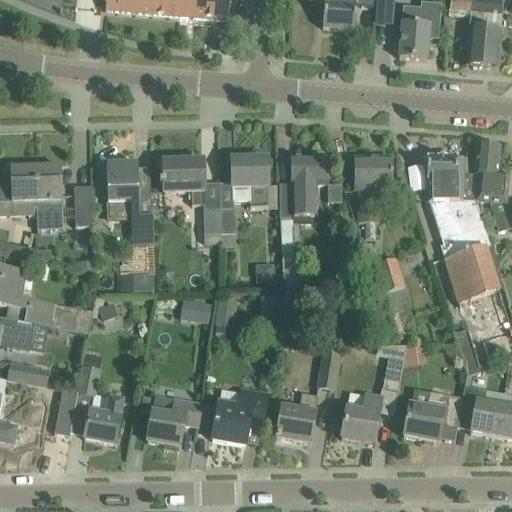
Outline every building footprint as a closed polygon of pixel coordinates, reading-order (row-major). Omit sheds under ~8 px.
[(106,0),(106,14),(228,24),(229,0),(106,0)] [(324,5),(322,32),(354,34),(356,11),(358,8),(374,9),(374,0),(341,0),(339,6),(324,5)] [(393,28),(394,0),(377,0),(375,27),(393,28)] [(451,2),(450,15),(471,17),(472,17),(472,15),(471,15),(472,3),(451,2)] [(401,42),(399,62),(426,64),(427,56),(428,41),(437,42),(439,22),(440,9),(422,7),(421,13),(403,12),(401,42)] [(469,48),(467,68),(472,69),(473,72),(481,73),(483,70),(497,71),(498,64),(499,51),(502,19),(472,15),(472,17),(471,23),(469,48)] [(474,178),(467,178),(467,180),(476,206),(489,207),(505,208),(506,201),(508,181),(497,180),(500,150),(477,148),(477,153),(476,161),(474,178)] [(291,188),(279,189),(279,190),(280,210),(280,222),(298,222),(310,222),(315,222),(315,189),(328,189),(327,182),(327,162),(325,162),(325,160),(323,157),(315,157),(312,160),(312,162),(291,162),(291,169),(291,182),(291,188)] [(359,226),(379,226),(379,195),(393,194),(392,161),(354,162),(354,194),(359,194),(359,226)] [(463,161),(426,161),(427,167),(427,207),(429,207),(443,249),(485,236),(476,206),(467,180),(467,178),(463,178),(463,161)] [(234,206),(249,206),(250,211),(269,211),(267,163),(231,164),(232,191),(234,191),(234,206)] [(164,197),(192,196),(192,210),(204,210),(203,165),(201,165),(202,168),(180,168),(180,166),(163,166),(164,197)] [(109,222),(132,222),(138,222),(136,167),(124,167),(124,171),(108,171),(108,168),(107,168),(109,222)] [(59,173),(35,173),(35,178),(37,219),(37,233),(63,232),(61,189),(61,169),(59,169),(59,173)] [(0,219),(37,219),(35,178),(35,173),(20,174),(20,171),(10,171),(11,201),(0,200),(0,219)] [(93,230),(90,190),(74,191),(76,231),(93,230)] [(505,208),(489,207),(497,234),(507,234),(511,233),(511,235),(511,234),(511,208),(505,211),(505,208)] [(220,214),(203,214),(203,250),(221,249),(221,240),(220,214)] [(221,240),(235,240),(235,214),(220,214),(221,240)] [(138,222),(132,222),(133,249),(152,249),(151,221),(138,222)] [(298,222),(280,222),(283,300),(285,300),(285,313),(313,311),(312,277),(300,277),(298,222)] [(39,270),(38,255),(6,248),(3,263),(35,269),(39,270)] [(493,295),(482,249),(440,260),(451,305),(493,295)] [(375,270),(388,313),(385,314),(395,345),(405,342),(395,310),(409,306),(396,264),(375,270)] [(275,283),(274,267),(254,268),(255,284),(275,283)] [(156,299),(156,268),(123,268),(123,299),(156,299)] [(35,269),(32,280),(45,283),(48,272),(39,270),(35,269)] [(0,308),(8,310),(6,323),(37,329),(52,332),(87,339),(92,315),(55,308),(30,303),(31,297),(23,296),(27,278),(1,274),(0,273),(0,308)] [(285,300),(283,300),(263,302),(264,324),(286,323),(285,313),(285,300)] [(218,303),(214,329),(226,331),(228,320),(235,321),(237,306),(218,303)] [(113,307),(99,313),(104,326),(118,320),(113,307)] [(199,322),(209,324),(211,308),(201,307),(199,322)] [(287,332),(314,331),(313,311),(285,313),(286,323),(287,332)] [(0,351),(1,348),(33,354),(37,329),(6,323),(0,321),(0,351)] [(466,334),(454,337),(467,379),(478,376),(466,334)] [(397,396),(406,351),(390,350),(383,394),(397,396)] [(335,396),(341,360),(322,357),(315,393),(335,396)] [(78,396),(74,415),(89,418),(85,440),(84,443),(115,449),(116,442),(119,429),(120,422),(119,422),(123,404),(109,401),(96,399),(100,374),(99,374),(101,361),(85,358),(78,396)] [(46,392),(48,375),(15,369),(12,387),(46,392)] [(502,410),(484,407),(486,395),(464,391),(462,403),(460,415),(457,430),(471,432),(470,438),(496,442),(502,410)] [(58,417),(54,437),(69,440),(70,437),(74,415),(78,396),(66,394),(62,393),(58,417)] [(267,399),(240,395),(237,412),(218,409),(215,424),(212,444),(245,450),(249,424),(262,427),(261,432),(262,432),(267,399)] [(442,426),(457,428),(456,432),(457,432),(457,430),(460,415),(462,403),(430,397),(427,413),(409,410),(403,441),(438,447),(442,426)] [(281,411),(276,443),(310,448),(315,417),(314,417),(317,401),(301,398),(299,414),(281,411)] [(346,413),(341,443),(373,448),(381,402),(364,399),(362,416),(346,413)] [(151,426),(147,446),(179,451),(180,445),(183,428),(197,431),(201,411),(201,409),(175,405),(155,402),(152,416),(151,426)] [(511,411),(502,410),(496,442),(511,444),(511,411)] [(0,445),(14,448),(17,428),(0,425),(0,445)]
